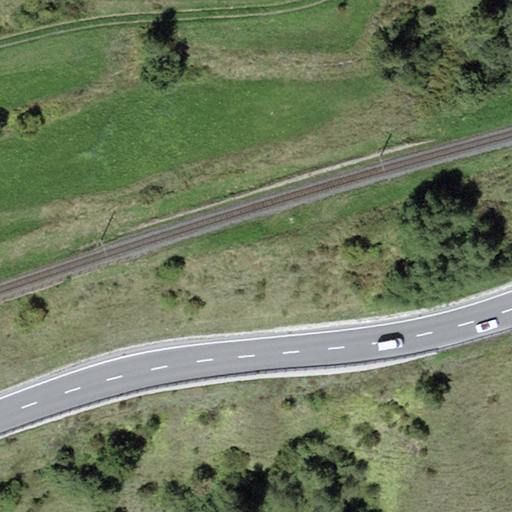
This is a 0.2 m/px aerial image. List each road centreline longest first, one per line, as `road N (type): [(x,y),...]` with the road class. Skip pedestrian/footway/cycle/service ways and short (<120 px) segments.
road 1 (primary): [(511,308),(385,341),(167,365),(0,415)]
road 2 (track): [(0,41),(304,0)]
